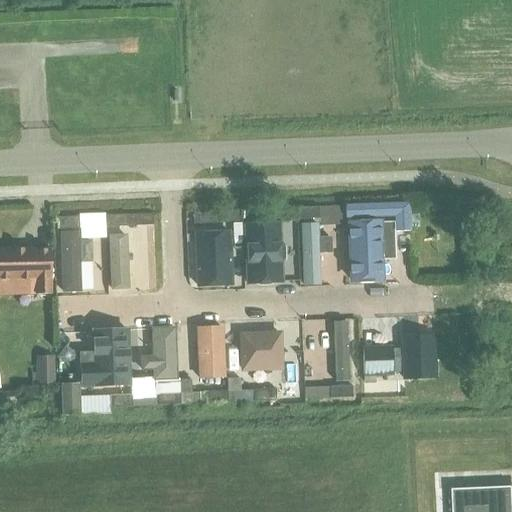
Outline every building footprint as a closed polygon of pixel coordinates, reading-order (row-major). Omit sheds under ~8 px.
[(410,206),(346,208),(346,222),(395,220),(395,234),(411,234),(410,206)] [(342,207),(319,208),(320,220),(320,226),(342,226),(342,207)] [(300,209),(297,209),(298,221),(310,220),(320,220),(319,208),(309,208),(300,209)] [(261,210),(241,211),(241,223),(263,222),(289,221),(298,221),(297,209),(289,209),(263,210),(261,210)] [(215,213),(215,212),(193,213),(194,225),(241,223),(241,211),(215,213)] [(128,227),(127,215),(105,216),(106,228),(128,227)] [(79,217),(57,218),(58,230),(81,229),(81,237),(106,236),(106,228),(105,216),(79,217)] [(319,282),(319,222),(302,222),(303,282),(319,282)] [(380,222),(348,224),(351,284),(382,283),(380,222)] [(249,286),(282,285),(281,225),(247,226),(249,286)] [(201,286),(233,284),(230,230),(199,231),(201,286)] [(63,290),(82,289),(80,234),(61,235),(63,290)] [(113,289),(131,288),(129,236),(111,237),(113,289)] [(0,296),(35,295),(51,295),(51,263),(51,249),(34,250),(0,250),(0,296)] [(349,323),(335,324),(338,382),(351,381),(349,323)] [(222,329),(197,330),(199,379),(224,378),(222,329)] [(126,330),(93,331),(95,368),(84,368),(85,386),(129,384),(126,330)] [(173,331),(153,332),(154,360),(144,361),(144,369),(155,369),(155,381),(176,380),(173,331)] [(281,331),(240,332),(241,372),(282,371),(281,331)] [(394,348),(365,349),(365,377),(394,376),(394,348)] [(52,356),(34,357),(35,386),(53,386),(52,356)] [(144,379),(132,379),(132,396),(133,408),(180,406),(180,383),(155,384),(156,395),(145,395),(144,379)] [(254,403),(276,402),(276,390),(254,391),(241,391),(241,379),(228,380),(228,392),(228,404),(254,403)] [(228,404),(228,392),(192,393),(192,381),(179,381),(180,383),(180,406),(228,404)] [(78,385),(60,386),(61,415),(79,415),(78,385)] [(352,385),(304,387),(304,401),(353,399),(352,385)] [(133,408),(132,396),(110,397),(110,399),(111,408),(133,408)] [(511,511),(511,487),(453,490),(454,511),(511,511)]
